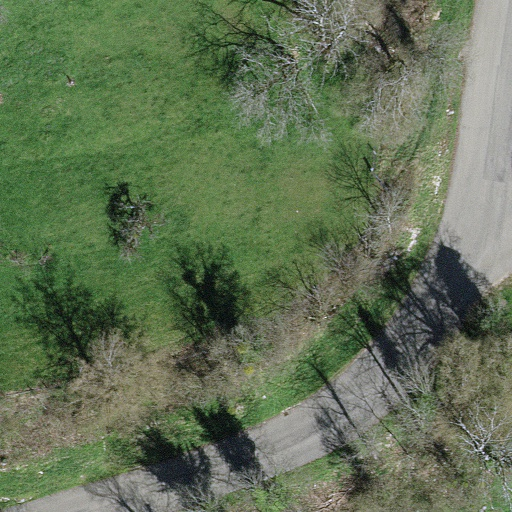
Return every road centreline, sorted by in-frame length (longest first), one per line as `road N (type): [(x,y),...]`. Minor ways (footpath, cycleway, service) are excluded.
road 1 (unclassified): [(114,511),(237,463),(346,404),(423,315),(478,212)]
road 2 (unclassified): [(478,212),(504,0)]
